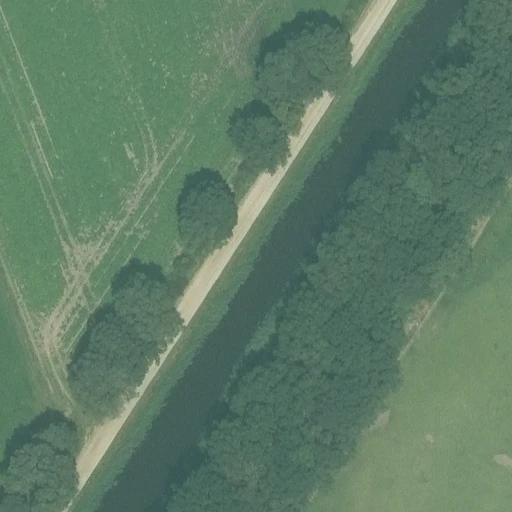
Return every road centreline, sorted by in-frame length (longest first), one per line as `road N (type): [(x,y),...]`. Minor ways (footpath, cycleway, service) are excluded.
road 1 (track): [(379,0),(43,511)]
road 2 (unclassified): [(197,511),(511,1)]
